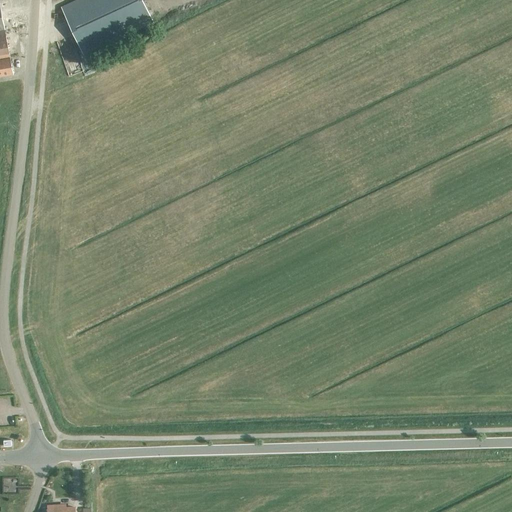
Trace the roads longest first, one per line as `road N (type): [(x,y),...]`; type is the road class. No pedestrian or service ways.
road 1 (tertiary): [(39,456),(511,442)]
road 2 (tertiary): [(39,456),(4,347),(1,311),(34,0)]
